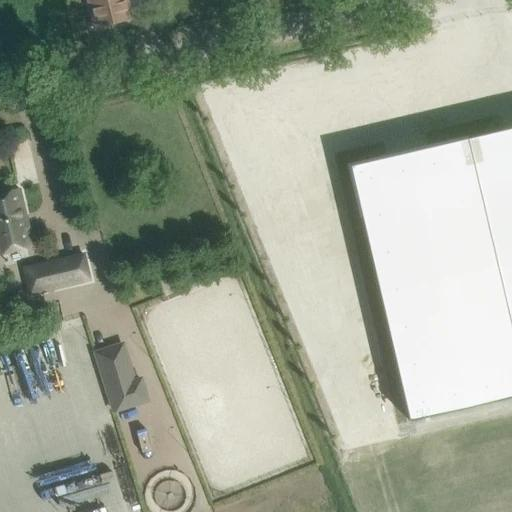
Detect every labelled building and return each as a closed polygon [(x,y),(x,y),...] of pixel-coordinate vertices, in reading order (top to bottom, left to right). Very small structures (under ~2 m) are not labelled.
[(87,0),(90,10),(95,29),(133,20),(127,0),(87,0)] [(511,127),(348,166),(408,421),(511,396),(511,127)] [(0,253),(33,246),(20,189),(0,193),(0,253)] [(25,268),(31,294),(90,280),(84,254),(25,268)] [(130,368),(104,377),(115,411),(148,400),(141,379),(134,381),(130,368)]
